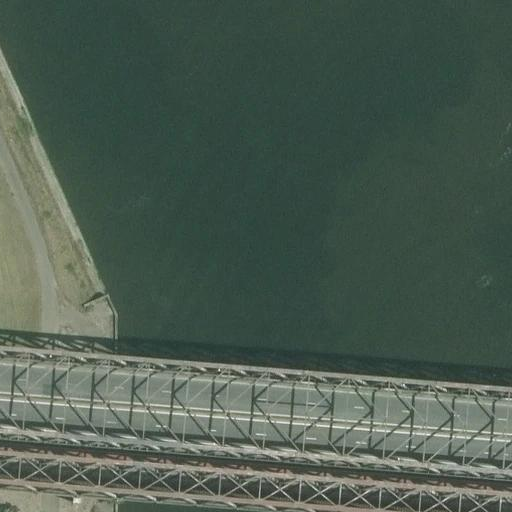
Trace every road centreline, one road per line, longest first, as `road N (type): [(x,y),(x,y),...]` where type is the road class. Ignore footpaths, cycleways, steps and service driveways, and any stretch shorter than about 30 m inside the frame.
road 1 (primary): [(0,421),(511,463)]
road 2 (primary): [(511,427),(0,385)]
